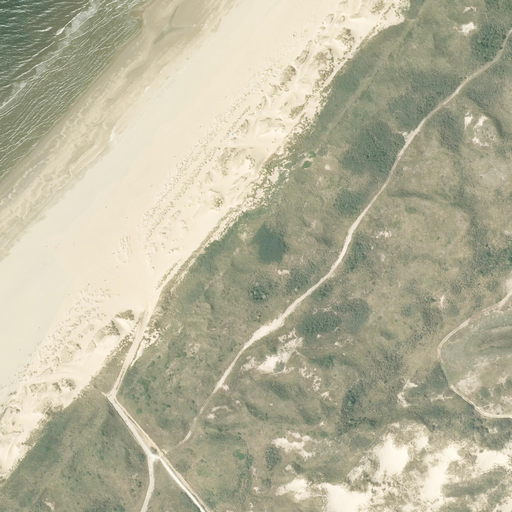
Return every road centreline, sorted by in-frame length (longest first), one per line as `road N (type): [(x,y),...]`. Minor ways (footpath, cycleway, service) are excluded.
road 1 (track): [(158,456),(185,438),(239,352),(331,269),(415,127),(489,60),(511,22)]
road 2 (unknown): [(208,511),(111,394),(150,307)]
road 3 (track): [(511,416),(480,414),(456,393),(438,351),(462,323),(510,297)]
